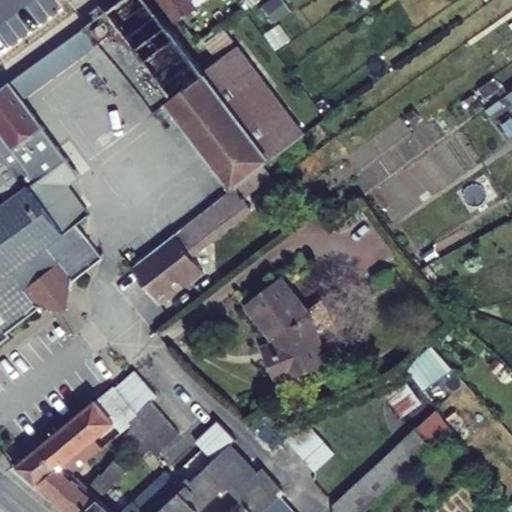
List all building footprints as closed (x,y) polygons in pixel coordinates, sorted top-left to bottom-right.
[(116,36),(162,97),(154,103),(192,154),(244,115),(236,105),(224,89),(210,71),(207,66),(199,72),(144,0),(122,0),(101,16),(116,36)] [(156,0),(174,24),(204,2),(202,0),(156,0)] [(7,85),(22,105),(116,36),(101,16),(7,85)] [(235,52),(232,48),(207,66),(210,71),(235,52)] [(224,89),(249,71),(235,52),(210,71),(224,89)] [(236,105),(261,87),(249,71),(224,89),(236,105)] [(64,161),(22,105),(7,85),(0,90),(0,146),(30,186),(39,179),(52,170),(64,161)] [(249,122),(274,104),(261,87),(236,105),(244,115),(249,122)] [(511,89),(511,88),(500,96),(511,111),(511,89)] [(262,140),(287,122),(274,104),(249,122),(262,140)] [(226,193),(275,156),(262,140),(249,122),(244,115),(192,154),(224,195),(226,193)] [(275,156),(299,138),(287,122),(262,140),(275,156)] [(73,214),(82,208),(52,170),(39,179),(68,217),(73,214)] [(0,307),(74,250),(90,237),(73,214),(68,217),(39,179),(30,186),(0,207),(0,307)] [(241,212),(226,193),(224,195),(128,272),(157,308),(199,274),(185,257),(241,212)] [(0,333),(87,265),(74,250),(0,307),(0,333)] [(309,310),(279,274),(244,302),(271,336),(276,347),(267,352),(277,377),(326,356),(309,310)] [(408,367),(429,385),(443,367),(422,350),(408,367)] [(146,385),(134,374),(117,389),(129,403),(146,385)] [(153,392),(156,389),(134,374),(146,385),(153,392)] [(397,414),(419,401),(406,379),(384,391),(397,414)] [(156,402),(150,396),(153,392),(146,385),(129,403),(140,416),(156,402)] [(129,403),(117,389),(114,387),(21,466),(43,485),(68,464),(125,417),(131,423),(140,416),(129,403)] [(340,490),(343,511),(356,511),(451,423),(437,400),(340,490)] [(140,433),(163,411),(156,402),(140,416),(131,423),(140,433)] [(256,420),(277,440),(287,429),(265,407),(254,418),(256,420)] [(316,418),(307,409),(287,429),(298,438),(316,418)] [(148,443),(172,421),(163,411),(140,433),(148,443)] [(241,434),(222,414),(210,425),(229,445),(235,439),(241,434)] [(309,448),(327,428),(316,418),(298,438),(309,448)] [(158,453),(182,432),(172,421),(148,443),(158,453)] [(229,445),(210,425),(199,435),(217,454),(222,450),(229,445)] [(320,459),(339,440),(327,428),(309,448),(320,459)] [(235,439),(229,445),(222,450),(241,471),(231,480),(248,495),(266,511),(306,511),(288,492),(293,487),(268,462),(262,466),(235,439)] [(217,454),(187,481),(184,485),(203,507),(231,480),(241,471),(222,450),(217,454)] [(74,511),(89,511),(106,497),(68,464),(43,485),(74,511)] [(119,494),(111,501),(106,497),(89,511),(154,511),(184,485),(187,481),(177,472),(143,501),(119,494)] [(154,511),(198,511),(203,507),(184,485),(154,511)] [(266,511),(248,495),(232,510),(233,511),(266,511)]
